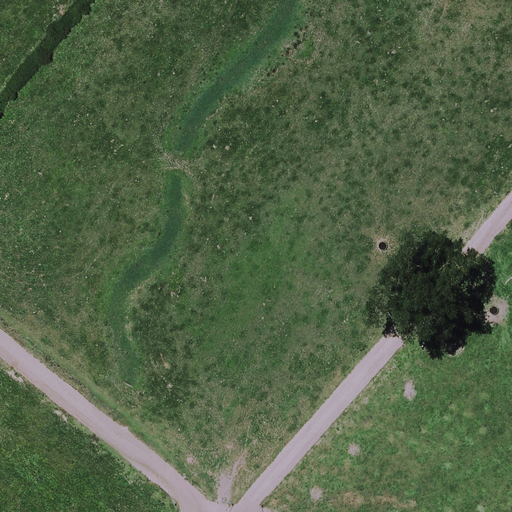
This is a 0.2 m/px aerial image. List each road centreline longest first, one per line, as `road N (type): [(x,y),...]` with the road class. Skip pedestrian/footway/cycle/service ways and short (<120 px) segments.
road 1 (track): [(511,204),(237,511)]
road 2 (track): [(233,511),(0,317)]
